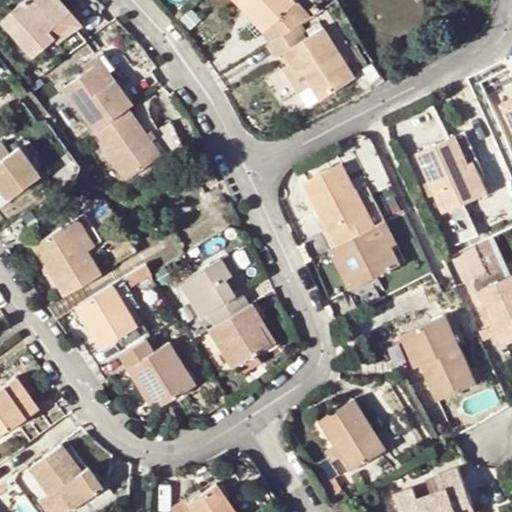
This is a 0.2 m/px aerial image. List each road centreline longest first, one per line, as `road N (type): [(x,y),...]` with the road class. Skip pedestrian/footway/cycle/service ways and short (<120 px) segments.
road 1 (residential): [(248,420),(173,456),(122,439),(0,283)]
road 2 (residential): [(252,170),(489,46),(511,15)]
road 3 (residential): [(252,170),(324,345),(310,377),(248,420)]
road 4 (residential): [(136,0),(215,101),(252,170)]
